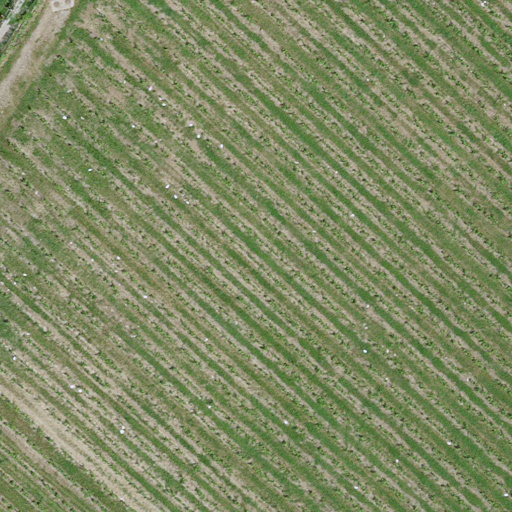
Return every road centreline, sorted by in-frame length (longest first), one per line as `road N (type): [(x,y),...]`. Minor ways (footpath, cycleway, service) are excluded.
road 1 (motorway): [(0,449),(103,0)]
road 2 (track): [(66,0),(0,115)]
